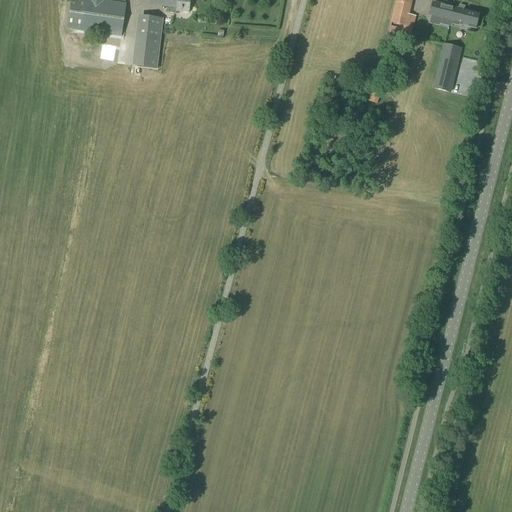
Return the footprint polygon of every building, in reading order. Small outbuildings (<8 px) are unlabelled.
[(125,4),(125,0),(70,0),(67,30),(81,32),(122,37),(126,4),(125,4)] [(148,0),(148,6),(167,8),(167,13),(176,14),(176,13),(189,14),(190,0),(148,0)] [(389,27),(388,32),(406,36),(409,37),(411,29),(413,29),(415,17),(409,16),(411,5),(412,0),(395,0),(395,1),(390,24),(404,27),(403,31),(394,28),(389,27)] [(433,3),(429,16),(441,19),(439,26),(452,29),(452,26),(461,28),(461,26),(475,29),(479,14),(464,11),(433,3)] [(162,20),(142,17),(139,36),(159,39),(162,20)] [(112,61),(113,57),(116,39),(104,37),(100,59),(112,61)] [(441,56),(434,87),(449,90),(457,59),(441,56)]
